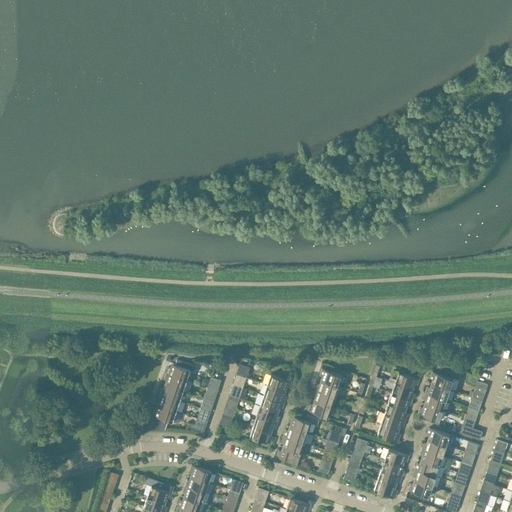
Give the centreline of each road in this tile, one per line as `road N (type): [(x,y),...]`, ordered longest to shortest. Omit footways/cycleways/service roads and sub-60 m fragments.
road 1 (track): [(0,313),(264,329),(511,314)]
road 2 (residential): [(0,489),(119,451),(173,445),(340,498)]
